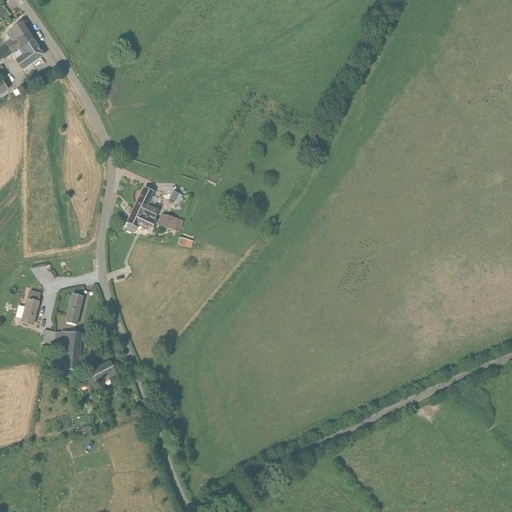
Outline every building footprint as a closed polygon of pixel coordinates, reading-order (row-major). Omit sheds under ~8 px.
[(21,23),(13,29),(6,34),(10,40),(5,43),(5,44),(7,47),(13,42),(28,33),(21,23)] [(23,48),(32,41),(32,40),(27,33),(28,33),(13,42),(7,47),(13,54),(23,48)] [(15,61),(16,62),(21,70),(43,56),(37,47),(32,41),(23,48),(13,54),(12,54),(12,55),(13,55),(19,51),(22,55),(15,61)] [(0,47),(0,60),(2,59),(4,61),(12,55),(12,54),(13,54),(7,47),(5,44),(0,47)] [(147,206),(149,202),(153,193),(145,189),(134,211),(143,215),(152,219),(156,210),(148,206),(147,206)] [(143,215),(134,211),(125,229),(135,233),(138,227),(151,232),(156,220),(152,219),(143,215)] [(178,219),(161,215),(158,226),(176,231),(178,219)] [(192,241),(179,238),(177,245),(190,248),(192,241)] [(54,270),(47,274),(50,281),(57,277),(54,270)] [(20,323),(22,323),(32,326),(40,294),(29,292),(27,299),(20,323)] [(70,305),(66,324),(76,326),(82,298),(72,296),(70,305)] [(55,332),(44,330),(42,343),(53,345),(55,332)] [(69,334),(60,333),(58,353),(67,354),(69,334)] [(81,335),(69,334),(67,354),(58,353),(57,370),(65,370),(64,377),(75,378),(75,371),(77,372),(81,335)] [(109,364),(91,373),(96,384),(114,375),(109,364)] [(74,432),(75,438),(91,434),(90,428),(74,432)]
